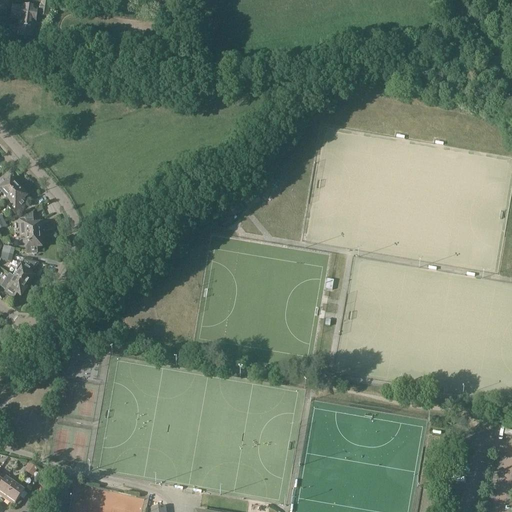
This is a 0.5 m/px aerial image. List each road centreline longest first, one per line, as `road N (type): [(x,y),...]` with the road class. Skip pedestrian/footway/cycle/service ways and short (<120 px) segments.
road 1 (residential): [(27,328),(67,269),(73,240),(65,205),(0,131)]
road 2 (track): [(200,0),(202,74),(43,56)]
road 3 (unknown): [(58,483),(167,493),(176,511)]
